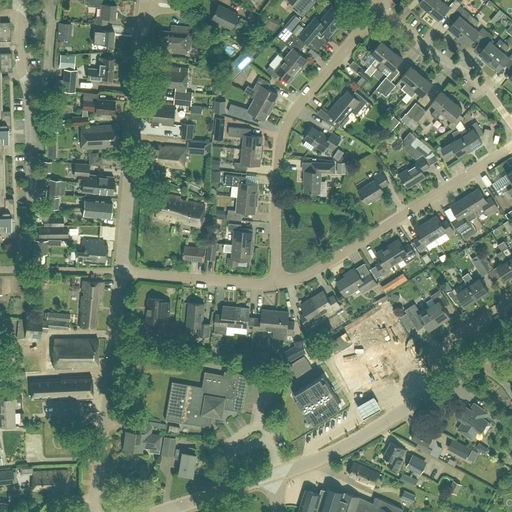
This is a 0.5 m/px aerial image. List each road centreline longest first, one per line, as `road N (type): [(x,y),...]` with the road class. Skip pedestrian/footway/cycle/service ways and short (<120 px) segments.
road 1 (residential): [(275,279),(284,128),(378,8)]
road 2 (residential): [(511,146),(309,274),(275,279)]
road 3 (residential): [(121,270),(144,10)]
road 4 (residential): [(94,511),(121,270)]
road 5 (tertiary): [(271,477),(355,440),(443,385)]
road 6 (residential): [(511,123),(464,70),(378,8)]
road 7 (residential): [(275,279),(254,286),(121,270)]
road 8 (residential): [(443,385),(434,358),(439,347),(511,299)]
road 9 (residential): [(0,269),(121,270)]
